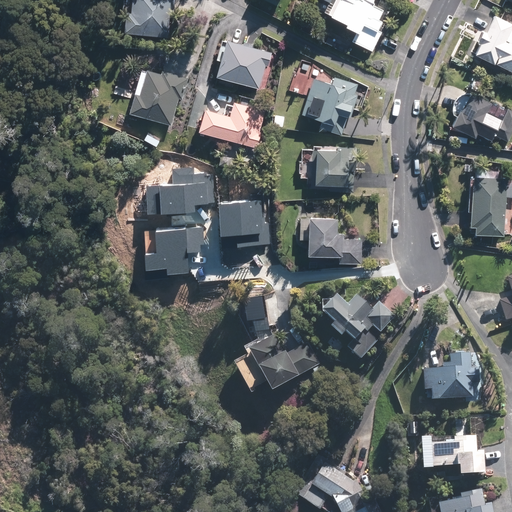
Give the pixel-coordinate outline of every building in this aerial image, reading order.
[(127,14),(125,31),(165,35),(168,11),(171,11),(172,0),(136,0),(135,14),(127,14)] [(383,6),(369,0),(338,0),(331,16),(359,29),(353,42),(371,51),(381,32),(372,27),(383,6)] [(510,24),(495,17),(477,54),(511,70),(511,47),(501,42),(510,24)] [(266,54),(227,43),(218,74),(257,85),(266,54)] [(143,70),(131,112),(173,124),(185,82),(143,70)] [(332,86),(314,81),(304,114),(323,120),(321,127),(340,133),(355,86),(334,80),(332,86)] [(507,141),(511,130),(511,113),(469,94),(460,95),(454,101),(452,109),(452,115),(456,116),(451,126),(473,136),(475,132),(491,139),(493,135),(507,141)] [(229,118),(205,111),(199,131),(255,147),(259,133),(257,132),(262,113),(233,105),(229,118)] [(353,151),(314,150),(313,186),(352,187),(353,151)] [(504,181),(474,179),(470,231),(501,233),(504,181)] [(334,219),(309,218),(308,253),(340,254),(340,260),(358,261),(358,240),(333,240),(334,219)] [(511,278),(508,279),(511,290),(511,297),(501,301),(507,318),(511,316),(511,278)] [(334,297),(321,311),(353,340),(348,347),(360,358),(375,342),(363,331),(371,323),(379,330),(392,316),(378,304),(371,311),(356,298),(346,308),(334,297)] [(270,339),(249,351),(270,389),(317,362),(308,346),(282,360),(270,339)] [(444,370),(424,371),(425,389),(431,388),(431,399),(470,397),(469,382),(477,381),(476,368),(469,368),(468,355),(451,356),(451,364),(444,365),(444,370)] [(454,444),(429,445),(430,467),(456,466),(456,476),(482,475),(481,451),(475,451),(474,437),(453,438),(454,444)] [(326,493),(332,497),(339,511),(343,511),(353,508),(355,511),(376,511),(370,496),(363,499),(354,481),(350,483),(320,467),(302,498),(318,507),(326,493)] [(461,500),(436,505),(437,511),(490,511),(488,503),(484,504),(481,490),(459,494),(461,500)]
